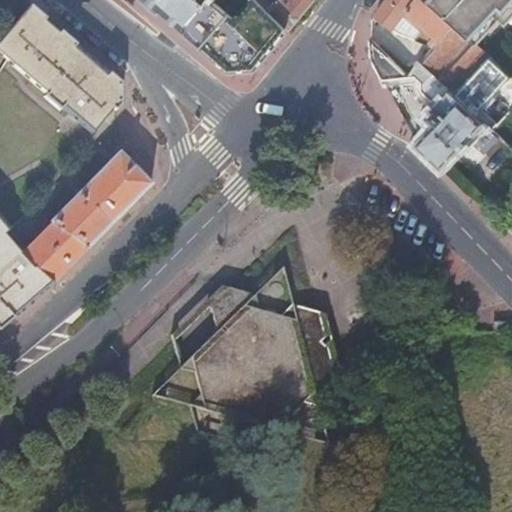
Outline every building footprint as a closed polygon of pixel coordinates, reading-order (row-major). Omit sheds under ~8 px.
[(150,0),(230,71),(255,69),(289,29),(261,0),(150,0)] [(317,0),(261,0),(289,29),(292,32),(317,0)] [(498,127),(511,112),(511,75),(477,43),(473,39),(448,16),(435,3),(431,0),(387,0),(376,15),(399,33),(415,43),(431,50),(425,57),(498,127)] [(448,16),(473,39),(497,14),(501,18),(507,24),(511,17),(511,0),(431,0),(435,3),(448,16)] [(28,8),(0,40),(0,55),(46,95),(43,98),(58,111),(61,108),(91,134),(112,109),(116,111),(121,106),(121,83),(108,72),(106,75),(28,8)] [(473,39),(477,43),(501,18),(497,14),(473,39)] [(410,75),(371,40),(373,60),(378,69),(385,82),(413,78),(418,78),(420,80),(422,82),(420,90),(437,105),(427,117),(435,125),(418,144),(429,155),(443,169),(486,123),(420,60),(410,75)] [(511,139),(511,112),(498,127),(511,139)] [(51,225),(20,254),(31,268),(52,285),(151,185),(118,153),(49,223),(51,225)] [(0,325),(9,317),(11,320),(18,314),(0,296),(31,268),(20,254),(17,254),(2,235),(8,230),(0,220),(0,325)] [(48,289),(52,285),(31,268),(0,296),(18,314),(48,289)] [(293,306),(281,317),(259,311),(255,295),(222,286),(209,301),(211,313),(215,315),(213,318),(214,321),(216,324),(219,326),(220,326),(219,328),(217,332),(180,369),(198,440),(216,445),(241,420),(290,434),(286,419),(303,403),(318,406),(343,383),(336,358),(321,343),(330,334),(325,315),(293,306)] [(321,343),(336,358),(330,334),(321,343)]
